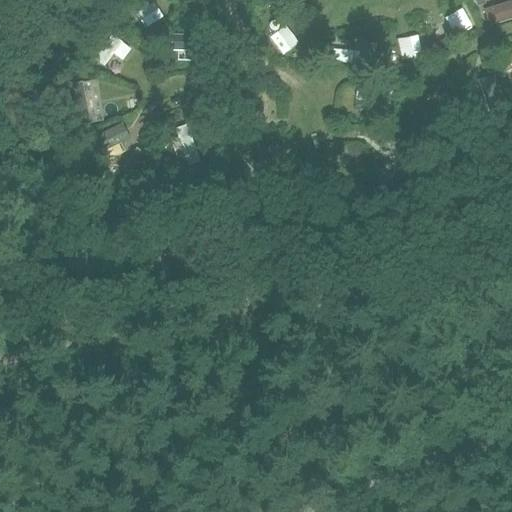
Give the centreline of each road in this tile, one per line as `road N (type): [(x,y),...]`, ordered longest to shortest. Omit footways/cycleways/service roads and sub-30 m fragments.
road 1 (track): [(511,241),(0,362)]
road 2 (track): [(426,463),(353,280)]
road 3 (track): [(314,511),(353,486),(426,463)]
